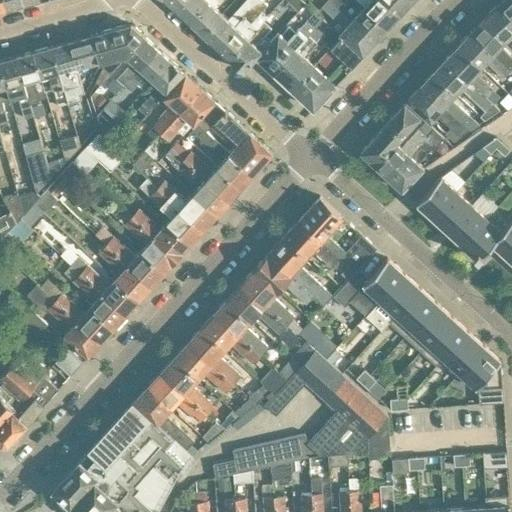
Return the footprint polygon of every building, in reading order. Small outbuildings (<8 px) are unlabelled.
[(166,0),(176,9),(184,0),(166,0)] [(184,0),(176,9),(190,22),(209,0),(184,0)] [(209,0),(190,22),(203,34),(223,12),(216,6),(221,0),(209,0)] [(246,0),(229,18),(223,12),(203,34),(217,46),(258,0),(246,0)] [(258,0),(217,46),(229,58),(264,20),(266,18),(260,12),(266,5),(260,0),(258,0)] [(305,3),(301,0),(284,0),(298,12),(305,3)] [(329,25),(342,37),(361,55),(375,40),(331,0),(328,0),(323,6),(335,18),(329,25)] [(347,0),(331,0),(375,40),(387,27),(365,6),(358,0),(348,0),(348,1),(347,0)] [(399,13),(385,0),(358,0),(365,6),(387,27),(399,13)] [(385,0),(399,13),(411,0),(385,0)] [(511,0),(502,0),(500,2),(511,14),(511,0)] [(511,14),(500,2),(485,16),(507,39),(509,38),(511,34),(511,14)] [(278,31),(271,40),(256,55),(257,56),(275,73),(298,48),(308,36),(323,20),(315,12),(295,33),(288,26),(281,34),(278,31)] [(483,18),(471,31),(510,69),(511,67),(511,55),(501,45),(506,41),(507,39),(485,16),(483,18)] [(264,20),(230,58),(244,71),(257,56),(256,55),(271,40),(265,34),(271,27),(264,20)] [(125,56),(145,35),(133,25),(128,24),(95,33),(102,60),(103,63),(109,62),(108,58),(123,54),(125,56)] [(317,27),(309,36),(315,42),(323,33),(317,27)] [(510,69),(471,31),(458,45),(481,66),(486,61),(503,77),(510,69)] [(95,33),(51,45),(67,102),(67,103),(79,100),(78,95),(83,94),(76,68),(100,61),(102,60),(95,33)] [(145,35),(125,56),(131,62),(116,79),(123,85),(158,47),(145,35)] [(308,36),(298,48),(275,73),(293,89),(316,64),(307,56),(317,44),(308,36)] [(313,108),(361,55),(342,37),(331,48),(343,59),(328,75),(316,64),(293,89),(312,106),(313,107),(313,108)] [(45,90),(52,87),(57,105),(67,102),(50,45),(33,50),(45,90)] [(458,45),(446,57),(486,95),(493,87),(476,72),(481,66),(458,45)] [(145,89),(152,81),(171,59),(158,47),(123,85),(131,92),(139,83),(145,89)] [(33,50),(16,55),(30,105),(39,102),(38,99),(47,97),(45,90),(33,50)] [(328,51),(319,61),(328,70),(338,60),(328,51)] [(16,55),(0,59),(0,64),(10,99),(18,97),(24,118),(33,115),(30,105),(16,55)] [(486,95),(446,57),(433,72),(456,93),(461,88),(485,110),(480,115),(485,119),(500,109),(486,95)] [(185,72),(171,59),(152,81),(159,87),(144,104),(140,108),(147,114),(150,110),(163,96),(185,72)] [(0,64),(0,121),(7,119),(2,101),(10,99),(0,64)] [(103,65),(95,81),(99,85),(110,73),(103,65)] [(171,104),(152,125),(160,132),(201,87),(185,72),(163,96),(171,104)] [(451,98),(456,93),(433,72),(420,86),(469,130),(479,124),(468,114),(451,98)] [(469,130),(420,86),(407,99),(431,121),(437,115),(451,128),(445,133),(454,141),(469,130)] [(179,129),(184,133),(215,99),(201,87),(160,132),(169,140),(179,129)] [(511,96),(507,92),(500,100),(509,108),(511,105),(511,96)] [(100,94),(94,101),(100,107),(107,99),(100,94)] [(197,123),(253,174),(273,152),(218,101),(197,123)] [(421,117),(405,102),(360,151),(376,165),(421,117)] [(103,105),(96,113),(101,127),(106,131),(108,129),(118,118),(103,105)] [(397,142),(376,165),(390,178),(435,129),(424,120),(401,146),(397,142)] [(197,123),(192,130),(201,138),(199,140),(220,159),(216,164),(241,186),(253,174),(197,123)] [(419,162),(443,136),(435,129),(390,178),(402,189),(424,166),(419,162)] [(114,131),(106,139),(116,148),(123,140),(114,131)] [(124,155),(116,148),(106,139),(98,132),(85,147),(98,159),(110,171),(124,155)] [(65,162),(79,147),(75,133),(58,138),(63,157),(65,162)] [(496,136),(483,145),(490,153),(496,147),(501,141),(496,136)] [(172,146),(230,199),(241,186),(216,164),(211,169),(190,150),(189,151),(177,140),(172,146)] [(501,141),(496,147),(505,155),(510,149),(501,141)] [(151,142),(145,150),(153,157),(157,153),(158,148),(151,142)] [(172,146),(166,153),(172,159),(170,160),(197,185),(193,190),(218,213),(230,199),(172,146)] [(85,147),(71,161),(84,173),(98,159),(85,147)] [(35,190),(36,190),(38,192),(51,178),(46,162),(42,148),(25,153),(35,190)] [(141,170),(153,157),(145,150),(133,163),(141,170)] [(51,178),(65,162),(63,157),(46,162),(51,178)] [(84,173),(71,161),(59,175),(61,176),(69,184),(72,187),(84,173)] [(441,175),(416,201),(432,216),(456,189),(465,180),(451,168),(441,175)] [(61,176),(49,190),(57,197),(69,184),(61,176)] [(164,178),(157,186),(203,228),(218,213),(193,190),(190,193),(186,198),(164,178)] [(203,228),(157,186),(149,195),(170,215),(166,219),(191,242),(203,228)] [(47,188),(41,194),(33,203),(45,214),(59,199),(57,197),(49,190),(47,188)] [(447,230),(472,203),(456,189),(432,216),(447,230)] [(35,190),(16,195),(22,216),(33,203),(41,194),(38,192),(36,190),(35,190)] [(2,197),(10,210),(17,220),(20,217),(22,216),(16,195),(15,193),(2,197)] [(346,251),(326,234),(343,216),(320,195),(319,196),(311,205),(298,219),(340,257),(348,265),(355,271),(377,247),(362,234),(346,251)] [(81,198),(77,203),(83,208),(87,203),(81,198)] [(32,228),(45,214),(33,203),(22,216),(20,217),(32,228)] [(463,244),(487,217),(472,203),(447,230),(463,244)] [(139,207),(131,215),(177,257),(191,242),(166,219),(160,226),(139,207)] [(0,239),(7,231),(17,220),(10,210),(0,215),(0,239)] [(131,215),(124,223),(145,242),(141,247),(166,270),(177,257),(131,215)] [(17,220),(7,231),(19,242),(32,228),(20,217),(17,220)] [(487,217),(463,244),(478,258),(492,243),(492,242),(502,231),(501,230),(487,217)] [(502,231),(492,242),(492,243),(506,256),(511,249),(511,217),(501,230),(502,231)] [(284,235),(307,257),(314,249),(332,266),(340,257),(298,219),(284,235)] [(102,225),(95,234),(105,243),(152,285),(163,272),(166,270),(141,247),(134,254),(113,235),(102,225)] [(19,242),(7,231),(0,239),(0,250),(6,256),(19,242)] [(326,303),(333,294),(300,264),(305,259),(307,257),(284,235),(281,237),(271,249),(269,251),(326,303)] [(152,285),(105,243),(98,251),(120,270),(115,275),(140,298),(152,285)] [(307,304),(315,295),(325,304),(326,303),(269,251),(263,258),(257,265),(253,269),(278,291),(285,284),(307,304)] [(80,271),(126,314),(140,298),(115,275),(113,278),(109,282),(87,263),(79,255),(71,263),(80,271)] [(347,281),(334,295),(345,305),(350,300),(366,314),(404,272),(387,257),(370,275),(360,266),(355,271),(347,281)] [(348,265),(340,274),(347,281),(355,271),(348,265)] [(245,277),(240,283),(287,325),(288,324),(298,333),(299,332),(302,328),(293,319),(296,316),(274,296),(278,291),(253,269),(251,271),(245,277)] [(126,314),(80,271),(72,279),(94,299),(89,303),(89,304),(114,326),(126,314)] [(404,272),(366,314),(382,329),(389,321),(420,287),(416,283),(410,278),(404,272)] [(34,281),(24,291),(44,310),(47,307),(69,327),(64,333),(88,355),(101,341),(54,299),(34,281)] [(229,295),(226,298),(252,321),(254,318),(259,313),(280,333),(287,325),(240,283),(229,295)] [(420,287),(389,321),(405,336),(436,302),(420,287)] [(62,291),(54,299),(101,341),(112,329),(114,326),(89,304),(87,306),(83,310),(62,291)] [(36,335),(47,323),(14,294),(4,305),(36,335)] [(226,298),(214,311),(261,354),(268,347),(247,327),(252,321),(226,298)] [(436,302),(405,336),(421,350),(452,316),(436,302)] [(201,326),(226,350),(232,343),(254,363),(261,354),(214,311),(201,326)] [(452,316),(421,350),(438,365),(444,358),(469,331),(452,316)] [(187,341),(234,384),(241,376),(220,357),(226,350),(201,326),(187,341)] [(444,358),(460,372),(485,345),(469,331),(444,358)] [(292,355),(301,364),(315,348),(305,339),(292,355)] [(187,341),(175,354),(200,377),(204,373),(226,393),(234,384),(187,341)] [(485,345),(460,372),(476,388),(478,387),(480,403),(504,401),(501,360),(485,345)] [(68,347),(55,361),(70,375),(83,361),(68,347)] [(327,358),(316,348),(315,348),(301,364),(295,372),(305,381),(305,382),(326,401),(348,377),(343,372),(332,363),(327,358)] [(335,349),(327,358),(332,363),(341,354),(335,349)] [(173,357),(160,371),(207,413),(214,406),(193,386),(198,380),(200,377),(175,354),(173,357)] [(280,372),(289,379),(295,372),(301,364),(292,355),(279,370),(280,372)] [(0,374),(0,421),(39,379),(17,359),(18,358),(16,356),(1,373),(0,374)] [(364,368),(356,377),(362,383),(370,374),(364,368)] [(160,371),(148,384),(174,407),(178,403),(199,422),(207,413),(160,371)] [(295,372),(289,379),(276,395),(272,391),(267,395),(270,398),(265,404),(276,414),(305,382),(305,381),(295,372)] [(276,395),(289,379),(280,372),(267,387),(272,391),(276,395)] [(43,374),(39,379),(0,421),(0,441),(2,443),(8,443),(58,388),(43,374)] [(370,374),(362,383),(368,388),(376,379),(370,374)] [(347,452),(368,450),(368,438),(388,414),(348,377),(326,401),(336,410),(318,430),(342,452),(347,452)] [(148,384),(132,402),(151,419),(175,441),(176,440),(187,450),(191,445),(195,441),(167,415),(174,407),(148,384)] [(263,384),(248,397),(249,397),(256,403),(267,395),(272,391),(267,387),(263,384)] [(249,397),(234,411),(239,416),(256,403),(249,397)] [(399,397),(390,398),(391,409),(400,409),(399,397)] [(408,397),(399,397),(400,409),(408,408),(408,397)] [(142,429),(151,419),(132,402),(52,490),(71,507),(142,429)] [(232,410),(225,417),(226,418),(231,423),(239,416),(234,411),(232,410)] [(388,414),(368,438),(368,450),(369,458),(379,458),(379,455),(391,454),(390,435),(388,415),(388,414)] [(71,507),(76,511),(109,511),(116,505),(175,441),(151,419),(142,429),(71,507)] [(216,421),(202,436),(207,442),(224,429),(216,421)] [(309,440),(323,453),(327,453),(342,452),(318,430),(309,440)] [(305,432),(294,434),(299,456),(308,454),(323,453),(309,440),(307,442),(305,432)] [(294,434),(282,437),(287,459),(288,459),(299,456),(294,434)] [(282,437),(270,440),(275,462),(287,459),(282,437)] [(270,440),(257,443),(262,465),(270,463),(275,462),(270,440)] [(157,511),(177,474),(183,466),(192,457),(186,451),(179,444),(175,441),(116,505),(124,511),(157,511)] [(257,443),(245,446),(250,468),(252,468),(262,465),(257,443)] [(245,446),(233,448),(235,458),(238,471),(250,468),(245,446)] [(484,467),(508,465),(507,450),(483,451),(484,467)] [(348,464),(347,452),(342,452),(327,453),(328,466),(348,464)] [(469,452),(461,453),(462,465),(470,464),(469,452)] [(461,453),(453,453),(454,465),(462,465),(461,453)] [(416,456),(408,457),(409,469),(417,468),(416,456)] [(424,456),(416,456),(417,468),(425,468),(424,456)] [(235,458),(213,463),(216,476),(233,472),(238,471),(235,458)] [(288,459),(287,459),(275,462),(270,463),(272,483),(290,482),(288,459)] [(253,481),(252,468),(250,468),(238,471),(233,472),(234,482),(253,481)] [(323,511),(322,492),(321,476),(309,477),(311,492),(312,511),(323,511)] [(351,511),(360,511),(358,479),(355,476),(349,477),(350,489),(351,511)] [(230,477),(218,478),(219,491),(231,490),(230,477)] [(394,511),(395,511),(393,483),(379,484),(380,511),(394,511)] [(262,511),(273,511),(272,495),(272,486),(261,486),(262,511)] [(351,511),(350,489),(339,490),(340,511),(351,511)] [(312,511),(311,492),(300,493),(300,511),(312,511)] [(186,511),(197,511),(197,502),(196,493),(185,494),(186,502),(186,511)] [(509,511),(509,494),(485,495),(486,505),(486,511),(509,511)] [(284,511),(283,495),(272,495),(273,511),(284,511)] [(235,511),(235,498),(224,499),(224,511),(235,511)] [(245,511),(245,498),(235,498),(235,511),(245,511)] [(207,499),(197,500),(197,511),(207,511),(207,501),(207,499)]
